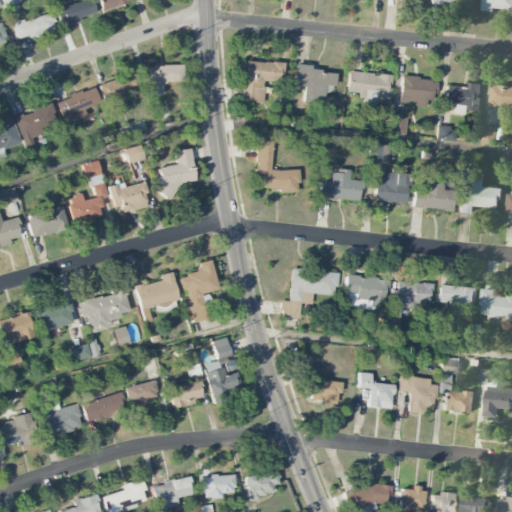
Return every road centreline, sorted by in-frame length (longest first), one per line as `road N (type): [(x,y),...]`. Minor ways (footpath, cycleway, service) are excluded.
road 1 (tertiary): [(323,511),(240,261),(215,113),(207,0)]
road 2 (residential): [(511,52),(209,19),(182,21),(0,89)]
road 3 (residential): [(511,460),(317,439),(169,442),(0,491)]
road 4 (residential): [(511,255),(234,229)]
road 5 (residential): [(233,223),(0,288)]
